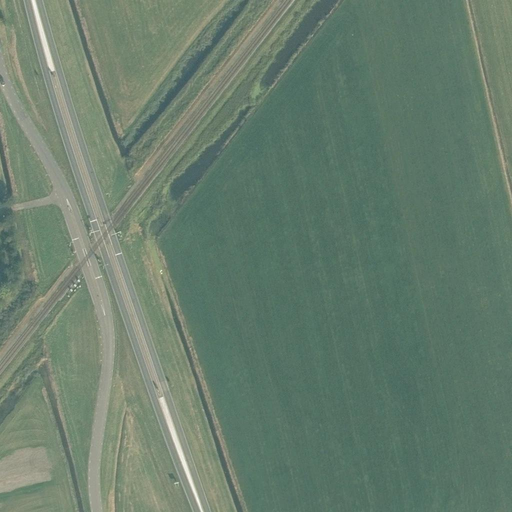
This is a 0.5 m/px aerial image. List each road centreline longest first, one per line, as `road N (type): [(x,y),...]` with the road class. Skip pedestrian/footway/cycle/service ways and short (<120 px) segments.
road 1 (trunk): [(200,511),(70,143),(32,0)]
road 2 (tertiary): [(96,511),(108,345),(103,314),(65,198),(0,65)]
